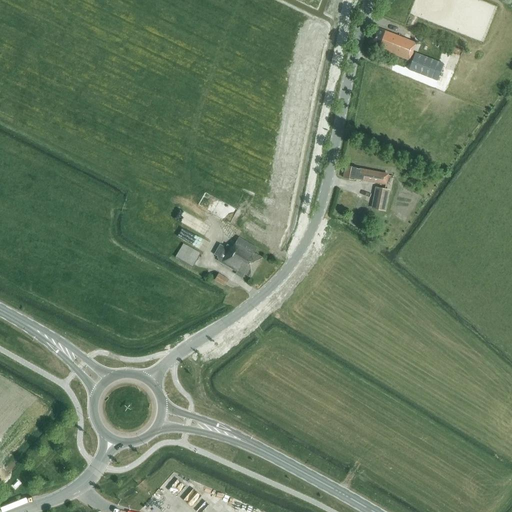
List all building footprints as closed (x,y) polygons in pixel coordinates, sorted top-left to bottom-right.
[(368,45),(410,61),(412,57),(413,53),(413,52),(416,43),(375,27),(368,45)] [(444,64),(416,53),(409,71),(438,81),(444,64)] [(359,179),(386,184),(388,174),(376,172),(376,173),(357,169),(357,168),(346,166),(344,178),(355,180),(355,178),(359,179)] [(377,188),(373,208),(384,210),(388,191),(377,188)] [(251,277),(262,258),(254,253),(257,248),(239,238),(233,248),(227,244),(226,248),(220,244),(214,255),(218,257),(217,258),(219,259),(218,261),(237,272),(235,274),(242,278),(244,274),(251,277)] [(193,267),(201,254),(184,244),(176,257),(193,267)] [(225,286),(229,280),(219,274),(215,280),(225,286)]
